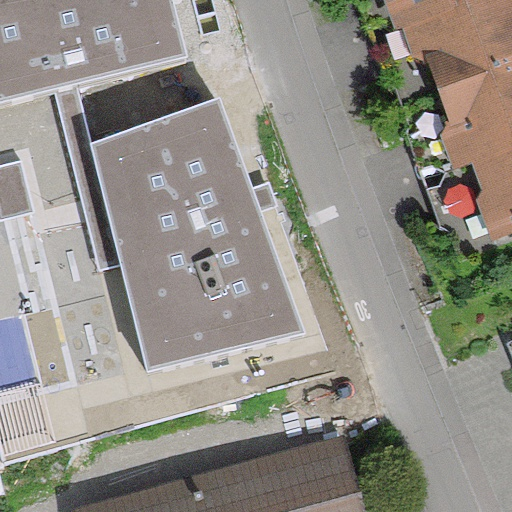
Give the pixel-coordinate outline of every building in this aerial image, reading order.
[(172,0),(0,0),(0,103),(55,90),(66,87),(77,84),(187,58),(172,0)] [(382,0),(387,12),(397,38),(405,35),(455,17),(453,12),(485,0),(382,0)] [(511,0),(485,0),(453,12),(455,17),(405,35),(410,51),(415,64),(424,60),(439,100),(511,73),(511,0)] [(511,73),(439,100),(452,135),(442,139),(447,153),(456,176),(473,169),(511,155),(511,73)] [(66,87),(55,90),(100,270),(122,265),(118,250),(92,143),(77,84),(66,87)] [(306,334),(222,98),(92,143),(118,250),(122,265),(148,372),(306,334)] [(511,155),(473,169),(478,185),(484,201),(477,204),(493,247),(511,240),(511,155)] [(21,161),(0,166),(0,221),(5,220),(34,212),(31,200),(25,174),(21,161)] [(361,511),(341,440),(86,511),(361,511)]
